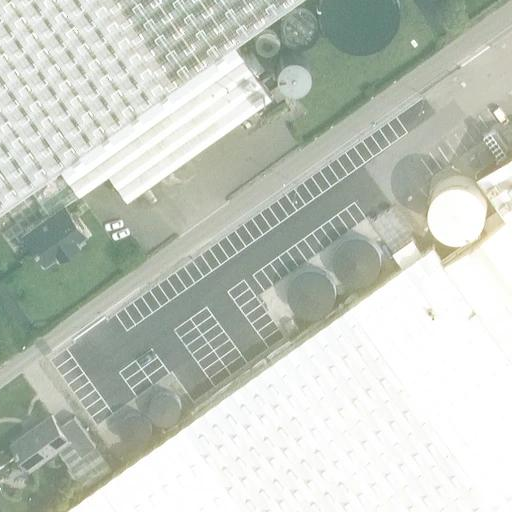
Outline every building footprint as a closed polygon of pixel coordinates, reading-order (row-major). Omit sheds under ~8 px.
[(0,0),(0,208),(30,188),(29,186),(58,166),(232,41),(233,43),(293,0),(0,0)] [(232,41),(58,166),(78,193),(107,172),(126,198),(271,95),(233,43),(232,41)] [(285,82),(311,78),(306,49),(280,53),(285,82)] [(277,83),(269,89),(277,100),(285,94),(277,83)] [(494,128),(484,135),(499,156),(508,149),(494,128)] [(511,511),(511,147),(476,173),(507,215),(453,255),(445,260),(433,243),(290,345),(57,511),(511,511)] [(485,148),(477,154),(485,164),(493,158),(485,148)] [(476,155),(468,160),(473,168),(481,162),(476,155)] [(57,166),(29,186),(30,188),(48,214),(63,204),(78,193),(58,166),(57,166)] [(48,214),(22,233),(44,263),(56,255),(58,258),(78,244),(76,241),(85,234),(63,204),(48,214)] [(244,305),(259,327),(273,318),(258,296),(244,305)] [(51,415),(12,445),(30,470),(70,440),(81,455),(95,444),(74,416),(60,426),(51,415)] [(97,446),(68,467),(84,489),(112,468),(97,446)]
